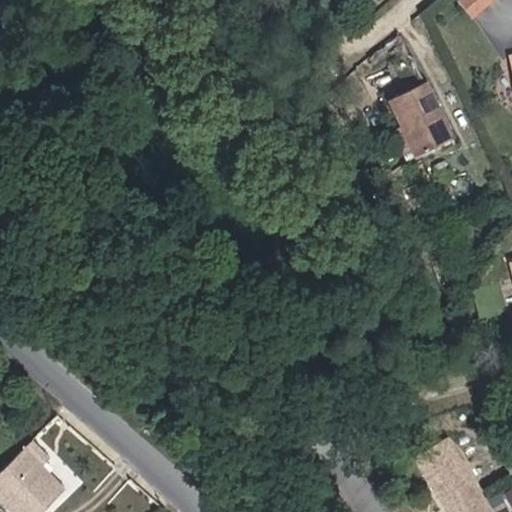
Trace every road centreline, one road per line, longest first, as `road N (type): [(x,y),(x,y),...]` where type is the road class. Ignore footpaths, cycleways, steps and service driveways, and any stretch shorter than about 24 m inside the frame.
road 1 (unclassified): [(195,511),(0,325)]
road 2 (unknown): [(304,0),(337,60),(364,52),(419,0)]
